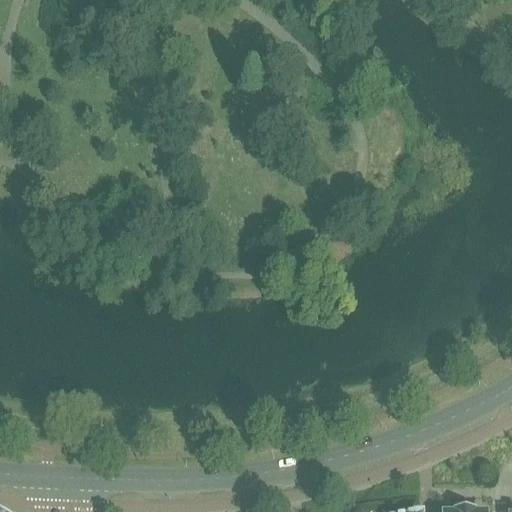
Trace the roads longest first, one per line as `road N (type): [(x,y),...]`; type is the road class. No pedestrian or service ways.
road 1 (tertiary): [(511,387),(391,442),(210,479)]
road 2 (tertiary): [(210,479),(69,478)]
